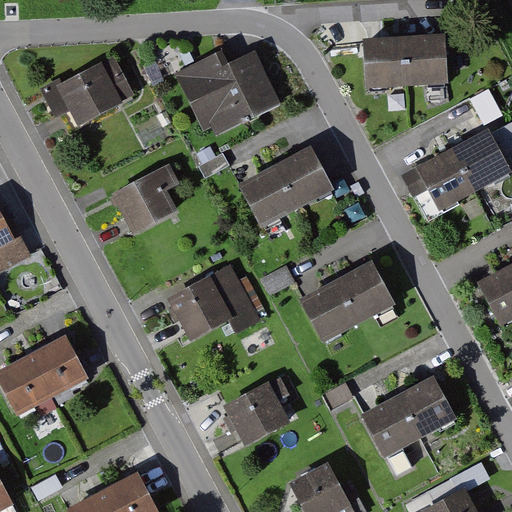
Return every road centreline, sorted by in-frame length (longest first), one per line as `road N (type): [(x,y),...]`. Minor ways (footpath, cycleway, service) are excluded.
road 1 (residential): [(511,429),(292,13),(0,38)]
road 2 (residential): [(215,511),(0,110)]
